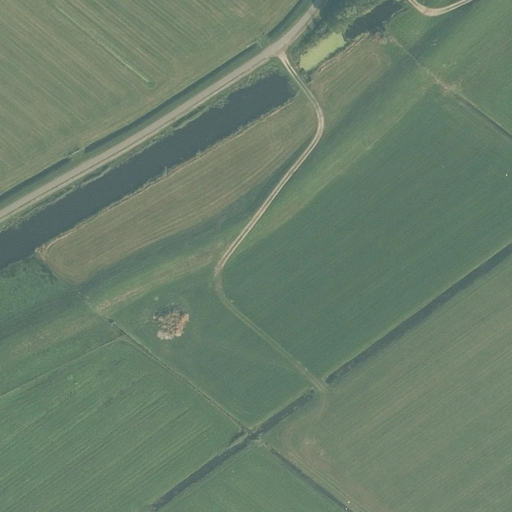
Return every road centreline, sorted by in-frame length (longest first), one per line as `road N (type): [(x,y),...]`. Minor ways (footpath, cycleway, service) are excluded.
road 1 (unclassified): [(0,215),(261,57),(319,0)]
road 2 (track): [(275,47),(319,111),(320,133),(214,272)]
